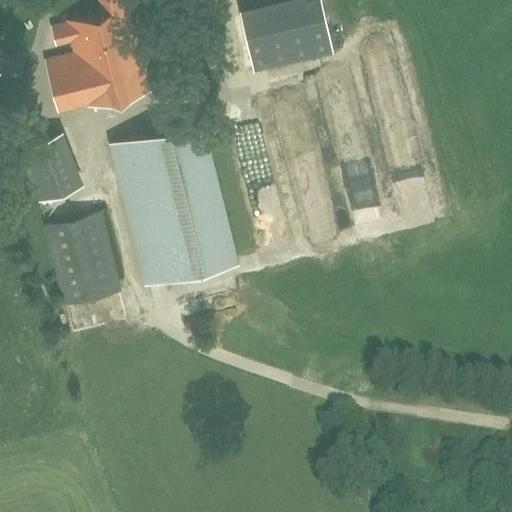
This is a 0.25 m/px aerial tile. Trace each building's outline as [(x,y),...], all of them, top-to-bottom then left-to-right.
[(66,20),(66,21),(52,25),(57,44),(71,40),(74,51),(46,58),(59,110),(149,87),(126,0),(98,0),(102,11),(66,20)] [(262,68),(338,53),(327,0),(243,0),(246,12),(247,11),(251,28),(244,29),(250,59),(260,58),(262,68)] [(309,109),(286,117),(294,139),(317,131),(309,109)] [(238,121),(250,178),(274,173),(262,116),(238,121)] [(148,280),(229,260),(194,121),(113,141),(148,280)] [(60,131),(18,146),(38,198),(79,182),(60,131)] [(64,302),(118,288),(99,210),(44,223),(64,302)]
